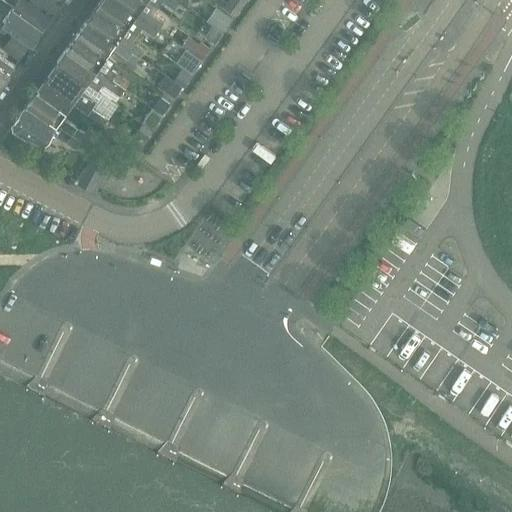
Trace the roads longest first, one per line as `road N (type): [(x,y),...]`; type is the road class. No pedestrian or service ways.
road 1 (residential): [(0,168),(123,232),(159,228),(194,201),(338,0)]
road 2 (secondary): [(284,287),(496,0)]
road 3 (secondary): [(453,0),(255,266)]
road 4 (residential): [(0,116),(82,0)]
